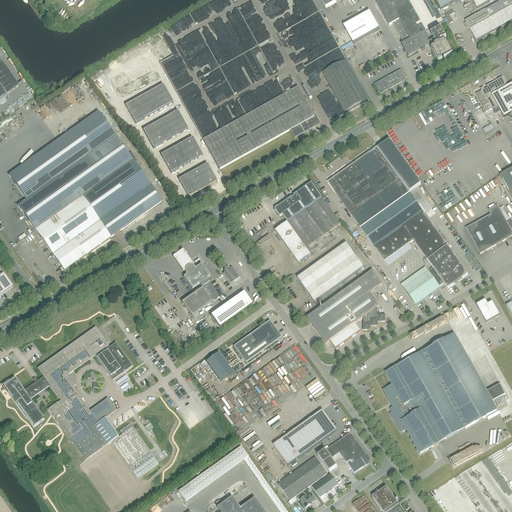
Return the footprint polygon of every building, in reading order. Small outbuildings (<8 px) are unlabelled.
[(320,0),(326,8),(340,0),(320,0)] [(426,31),(426,30),(440,22),(428,0),(374,0),(389,26),(392,24),(403,43),(401,44),(405,51),(404,52),(405,54),(406,53),(408,57),(421,50),(422,51),(425,49),(424,48),(430,45),(429,44),(431,43),(425,31),(426,31)] [(435,0),(440,8),(455,0),(472,0),(477,8),(491,0),(435,0)] [(486,10),(465,21),(469,28),(477,41),(511,21),(511,0),(505,0),(486,11),(486,10)] [(463,18),(467,12),(462,9),(458,15),(463,18)] [(372,16),(346,30),(353,44),(379,29),(372,16)] [(441,28),(431,33),(436,43),(438,42),(439,43),(434,46),(435,47),(431,49),(438,62),(453,54),(445,41),(441,43),(440,41),(442,40),(446,37),(441,28)] [(161,34),(156,36),(160,42),(158,43),(160,46),(166,43),(161,34)] [(156,36),(151,39),(154,45),(158,43),(160,42),(156,36)] [(148,59),(143,62),(148,71),(153,68),(148,59)] [(143,62),(138,64),(139,65),(143,73),(148,71),(143,62)] [(138,64),(134,67),(139,76),(143,73),(139,65),(138,64)] [(134,67),(129,70),(134,79),(139,76),(134,67)] [(153,68),(148,71),(153,79),(158,77),(153,68)] [(129,70),(124,72),(124,73),(129,81),(134,79),(129,70)] [(148,71),(143,73),(148,82),(153,79),(148,71)] [(400,71),(375,85),(380,95),(404,81),(402,77),(401,77),(400,76),(402,75),(400,71)] [(124,72),(119,75),(124,84),(129,81),(124,73),(124,72)] [(143,73),(139,76),(144,85),(148,82),(143,73)] [(119,75),(110,80),(115,89),(124,84),(119,75)] [(139,76),(134,79),(139,87),(144,85),(139,76)] [(498,107),(500,110),(504,117),(511,112),(511,83),(507,86),(502,77),(486,86),(487,87),(476,94),(486,112),(492,109),(493,110),(498,107)] [(134,79),(129,81),(134,90),(139,87),(134,79)] [(129,81),(124,84),(129,93),(134,90),(129,81)] [(115,89),(120,98),(129,93),(124,84),(115,89)] [(163,85),(158,88),(163,97),(168,94),(163,85)] [(294,139),(320,124),(314,112),(312,113),(297,87),(203,140),(219,170),(290,131),(294,139)] [(158,88),(153,91),(158,100),(163,97),(158,88)] [(153,91),(148,93),(148,94),(153,102),(158,100),(153,91)] [(148,93),(144,96),(149,105),(153,102),(148,94),(148,93)] [(168,94),(163,97),(168,106),(173,103),(168,94)] [(144,96),(139,99),(144,108),(149,105),(144,96)] [(163,97),(158,100),(163,108),(168,106),(163,97)] [(139,99),(134,102),(139,110),(144,108),(139,99)] [(158,100),(153,102),(158,111),(163,108),(158,100)] [(134,102),(125,106),(130,115),(139,110),(134,102)] [(153,102),(149,105),(153,114),(158,111),(153,102)] [(149,105),(144,108),(149,116),(153,114),(149,105)] [(144,108),(139,110),(144,119),(149,117),(149,116),(144,108)] [(130,115),(135,124),(144,119),(139,110),(130,115)] [(82,197),(111,238),(162,201),(98,112),(9,175),(26,200),(18,206),(35,230),(82,197)] [(178,112),(171,115),(171,116),(176,124),(183,121),(178,112)] [(419,124),(430,116),(429,114),(418,122),(419,124)] [(171,115),(166,118),(166,119),(171,127),(176,124),(171,116),(171,115)] [(166,118),(159,122),(164,131),(171,127),(166,119),(166,118)] [(183,121),(176,124),(181,133),(188,129),(183,121)] [(159,122),(153,126),(158,135),(164,131),(159,122)] [(176,124),(171,127),(176,136),(181,133),(176,124)] [(483,130),(485,135),(494,130),(491,125),(483,130)] [(153,126),(143,131),(148,140),(158,135),(153,126)] [(171,127),(164,131),(169,140),(176,136),(171,127)] [(164,131),(158,135),(163,143),(169,140),(164,131)] [(148,140),(153,149),(163,143),(158,135),(148,140)] [(192,138),(184,143),(185,143),(189,151),(197,147),(192,138)] [(328,182),(360,227),(409,193),(421,184),(390,141),(378,149),(377,147),(328,182)] [(184,143),(177,147),(182,156),(189,151),(185,143),(184,143)] [(177,147),(169,151),(174,160),(182,156),(177,147)] [(197,147),(189,151),(194,160),(202,156),(197,147)] [(169,151),(161,156),(166,165),(174,160),(169,151)] [(189,151),(182,156),(186,165),(194,160),(189,151)] [(182,156),(174,160),(179,169),(186,165),(182,156)] [(166,165),(171,173),(179,169),(174,160),(166,165)] [(491,164),(488,166),(495,175),(498,173),(491,164)] [(207,165),(197,170),(207,188),(217,182),(207,165)] [(511,169),(500,177),(511,197),(511,169)] [(197,170),(189,175),(198,193),(207,188),(197,170)] [(189,175),(179,181),(188,198),(198,193),(189,175)] [(292,197),(275,210),(280,217),(282,216),(287,222),(275,231),(299,264),(311,255),(306,248),(340,224),(311,183),(293,196),(294,197),(292,198),(292,197)] [(418,205),(409,193),(360,227),(359,227),(360,229),(360,228),(384,262),(413,241),(433,268),(404,289),(415,305),(440,288),(439,287),(444,284),(448,289),(455,284),(456,285),(458,283),(458,282),(468,275),(424,213),(425,212),(419,204),(418,205)] [(64,271),(111,238),(82,197),(35,230),(64,271)] [(466,229),(481,255),(509,238),(511,242),(511,222),(511,220),(507,223),(498,206),(489,211),(491,215),(466,229)] [(297,278),(315,303),(364,268),(346,243),(297,278)] [(184,250),(175,257),(186,273),(196,266),(184,250)] [(207,279),(210,277),(201,265),(197,268),(188,274),(184,277),(192,289),(199,284),(201,283),(207,279)] [(230,284),(239,277),(232,267),(230,269),(230,268),(229,267),(227,267),(226,268),(225,269),(224,271),(225,272),(223,274),(230,284)] [(0,270),(0,297),(13,289),(0,270)] [(373,271),(307,318),(311,323),(322,339),(326,344),(330,341),(336,350),(341,346),(361,332),(355,324),(363,318),(364,323),(363,323),(363,331),(370,330),(370,326),(378,326),(378,322),(385,322),(385,315),(377,315),(377,309),(377,308),(379,306),(370,293),(382,285),(373,271)] [(212,303),(211,302),(213,300),(214,301),(220,297),(207,279),(201,283),(199,284),(202,289),(182,302),(192,317),(212,303)] [(244,292),(211,315),(220,328),(252,305),(244,292)] [(485,301),(476,306),(486,323),(500,316),(492,302),(488,305),(485,301)] [(281,338),(269,321),(234,347),(246,364),(282,338),(281,338)] [(15,379),(4,387),(25,417),(27,416),(34,427),(44,420),(29,400),(49,385),(63,404),(60,406),(57,403),(48,409),(85,461),(80,464),(113,511),(116,511),(146,491),(137,479),(158,464),(130,425),(119,432),(121,435),(118,437),(105,419),(116,411),(108,399),(90,412),(73,388),(76,385),(69,375),(95,356),(113,381),(132,367),(116,344),(103,352),(102,351),(109,346),(96,328),(37,369),(43,377),(37,381),(35,378),(33,379),(35,382),(24,391),(15,379)] [(404,430),(405,429),(419,454),(438,444),(438,442),(464,427),(465,429),(497,411),(493,402),(506,395),(501,385),(487,393),(455,334),(422,353),(423,354),(397,369),(396,367),(385,373),(392,386),(390,387),(388,388),(384,390),(391,402),(392,402),(393,404),(392,405),(393,408),(390,410),(392,413),(389,414),(392,419),(393,418),(401,432),(403,431),(403,432),(404,431),(404,430)] [(218,353),(206,362),(221,382),(233,373),(218,353)] [(315,416),(286,437),(300,458),(337,431),(331,423),(322,411),(315,417),(315,416)] [(339,453),(354,474),(368,464),(369,459),(350,433),(318,456),(329,473),(337,467),(331,459),(339,453)] [(511,444),(493,456),(506,474),(511,468),(511,444)] [(285,511),(245,448),(177,491),(184,503),(247,463),(278,511),(285,511)] [(315,458),(278,485),(290,501),(327,474),(315,458)] [(320,498),(338,485),(330,475),(312,488),(320,498)] [(478,511),(455,479),(435,494),(448,511),(478,511)] [(382,511),(403,511),(397,503),(398,501),(397,500),(396,501),(386,488),(372,498),(382,511)] [(303,510),(306,508),(311,505),(311,504),(315,500),(311,495),(307,498),(305,496),(300,500),(301,502),(299,504),(303,510)] [(264,511),(260,507),(254,498),(240,509),(232,497),(217,508),(220,511),(264,511)]
